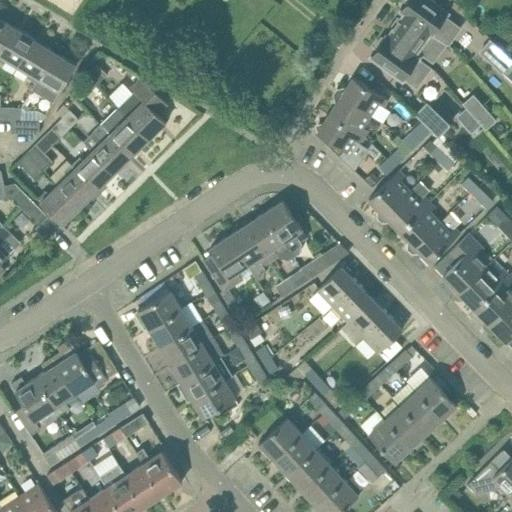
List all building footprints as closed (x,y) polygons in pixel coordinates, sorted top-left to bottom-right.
[(404,12),(447,44),(449,45),(461,28),(444,16),(448,11),(432,0),(403,0),(401,3),(403,5),(400,9),(404,12)] [(447,44),(404,12),(399,19),(397,17),(390,27),(392,28),(388,35),(415,54),(419,50),(434,62),(447,44)] [(0,48),(13,26),(7,23),(0,18),(0,48)] [(13,26),(0,48),(0,60),(4,63),(6,59),(14,63),(18,66),(34,39),(30,36),(13,26)] [(415,54),(388,35),(386,34),(383,38),(381,36),(374,46),(376,48),(370,55),(403,79),(404,79),(417,88),(433,67),(415,54)] [(482,49),(480,51),(504,73),(511,80),(511,58),(489,38),(489,39),(490,40),(482,49)] [(34,39),(18,66),(29,72),(27,76),(34,81),(36,82),(55,51),(52,50),(34,39)] [(34,81),(29,88),(53,102),(60,91),(66,81),(76,64),(55,51),(36,82),(34,81)] [(104,75),(95,66),(87,75),(95,84),(104,75)] [(95,84),(87,75),(77,84),(86,93),(91,88),(95,92),(99,88),(95,84)] [(117,107),(148,138),(166,121),(158,112),(168,103),(141,76),(131,86),(134,90),(117,107)] [(340,95),(371,114),(378,103),(383,106),(388,99),(353,76),(340,95)] [(371,114),(340,95),(329,113),(364,136),(368,129),(363,126),(371,114)] [(484,129),(495,120),(473,95),(463,103),(462,102),(461,102),(484,129)] [(438,137),(441,134),(447,139),(453,133),(448,127),(449,126),(426,103),(416,114),(415,112),(414,113),(438,137)] [(0,107),(0,106),(0,119),(11,120),(20,120),(21,107),(0,107)] [(131,155),(148,138),(117,107),(100,124),(131,155)] [(79,118),(70,109),(61,118),(70,127),(79,118)] [(360,142),(364,136),(329,113),(317,132),(347,151),(355,139),(360,142)] [(61,136),(70,127),(61,118),(52,127),(61,136)] [(11,132),(39,133),(39,119),(20,120),(11,120),(11,132)] [(421,121),(418,125),(417,124),(410,131),(419,141),(427,134),(426,133),(430,129),(421,121)] [(101,141),(92,150),(114,172),(131,155),(100,124),(91,132),(101,141)] [(443,167),(446,170),(454,162),(430,138),(423,146),(438,161),(421,178),(426,183),(443,167)] [(35,143),(26,152),(43,170),(53,160),(35,143)] [(97,189),(114,172),(92,150),(82,159),(79,156),(71,163),(97,189)] [(396,150),(387,159),(394,166),(403,157),(396,150)] [(35,178),(43,170),(26,152),(17,161),(35,178)] [(379,167),(385,174),(394,166),(387,159),(379,167)] [(80,206),(97,189),(71,163),(63,172),(66,175),(58,183),(80,206)] [(399,169),(369,199),(384,215),(411,189),(401,179),(405,176),(399,169)] [(492,201),(468,176),(461,183),(485,208),(492,201)] [(30,198),(21,189),(15,182),(4,185),(7,197),(12,198),(21,207),(30,198)] [(62,223),(80,206),(58,183),(47,193),(44,190),(37,198),(62,223)] [(384,215),(399,230),(429,201),(424,195),(420,199),(411,189),(384,215)] [(46,239),(59,227),(30,198),(21,207),(38,224),(35,228),(46,239)] [(264,211),(293,255),(300,251),(301,240),(307,236),(283,199),(264,211)] [(435,206),(429,201),(399,230),(414,245),(441,220),(431,210),(435,206)] [(264,211),(246,223),(270,260),(279,255),(288,259),(293,255),(264,211)] [(511,220),(509,217),(502,225),(511,235),(511,220)] [(450,230),(441,220),(414,245),(430,261),(460,232),(454,226),(450,230)] [(246,223),(228,235),(247,264),(257,279),(264,274),(266,263),(270,260),(246,223)] [(11,232),(3,224),(0,227),(0,273),(5,268),(0,263),(0,262),(11,252),(1,242),(11,232)] [(483,247),(469,232),(449,252),(457,260),(442,275),(459,292),(487,264),(476,253),(483,247)] [(237,301),(229,287),(242,278),(237,270),(247,264),(228,235),(210,247),(220,263),(210,269),(220,286),(217,288),(228,306),(237,301)] [(308,278),(329,264),(322,254),(301,267),(308,278)] [(475,308),(510,274),(504,268),(497,275),(487,264),(459,292),(475,308)] [(317,290),(333,305),(357,282),(342,266),(317,290)] [(213,289),(202,270),(194,275),(205,293),(213,289)] [(511,283),(511,276),(510,274),(475,308),(490,324),(511,303),(511,289),(509,286),(511,283)] [(290,290),(298,285),(292,275),(284,280),(290,290)] [(290,290),(284,280),(275,285),(282,295),(290,290)] [(149,327),(182,308),(165,281),(144,297),(148,303),(138,309),(142,316),(138,318),(144,329),(148,326),(149,327)] [(372,297),(357,282),(333,305),(348,320),(372,297)] [(207,311),(214,307),(216,311),(224,306),(213,289),(205,293),(199,297),(207,311)] [(348,320),(363,336),(387,312),(372,297),(348,320)] [(511,303),(490,324),(507,341),(511,336),(511,303)] [(227,329),(235,324),(224,306),(216,311),(227,329)] [(182,308),(149,327),(160,345),(192,325),(182,308)] [(403,328),(387,312),(363,336),(379,351),(403,328)] [(238,346),(245,342),(235,324),(227,329),(238,346)] [(203,343),(192,325),(160,345),(170,363),(203,343)] [(95,381),(97,385),(118,371),(110,358),(99,365),(88,347),(78,353),(69,339),(57,346),(60,350),(51,356),(75,393),(95,381)] [(248,364),(256,359),(245,342),(238,346),(248,364)] [(203,343),(170,363),(181,381),(214,361),(203,343)] [(264,345),(257,349),(264,361),(271,356),(264,345)] [(406,349),(390,363),(396,370),(412,355),(406,349)] [(75,393),(51,356),(41,363),(46,370),(36,376),(59,412),(69,406),(65,400),(75,393)] [(278,368),(271,356),(264,361),(271,372),(278,368)] [(188,401),(192,398),(225,379),(231,374),(221,357),(214,361),(181,381),(185,388),(181,390),(188,401)] [(256,359),(248,364),(260,382),(267,378),(256,359)] [(381,384),(396,370),(390,363),(375,377),(381,384)] [(311,368),(306,373),(315,383),(321,378),(311,368)] [(25,404),(16,410),(30,432),(40,426),(45,425),(55,418),(59,412),(36,376),(26,383),(21,376),(11,383),(25,404)] [(431,376),(415,391),(441,419),(457,404),(431,376)] [(383,394),(377,387),(381,384),(375,377),(360,391),(372,405),(383,394)] [(321,378),(315,383),(324,393),(330,388),(321,378)] [(236,397),(225,379),(192,398),(203,417),(236,397)] [(366,398),(372,405),(360,391),(344,406),(350,412),(366,398)] [(426,433),(441,419),(415,391),(400,405),(426,433)] [(308,398),(322,413),(329,408),(314,392),(308,398)] [(109,415),(96,424),(100,432),(130,412),(124,402),(108,413),(109,415)] [(410,447),(426,433),(400,405),(385,419),(410,447)] [(322,413),(336,429),(343,423),(329,408),(322,413)] [(149,421),(142,411),(120,426),(126,435),(149,421)] [(259,442),(274,458),(302,432),(287,416),(259,442)] [(385,419),(369,433),(394,461),(410,447),(385,419)] [(357,438),(343,423),(336,429),(350,444),(357,438)] [(96,424),(76,437),(80,445),(100,432),(96,424)] [(126,435),(120,426),(111,431),(117,441),(126,435)] [(274,458),(288,473),(316,448),(302,432),(274,458)] [(50,465),(80,445),(76,437),(72,433),(42,452),(50,465)] [(357,466),(371,453),(357,438),(350,444),(364,459),(357,466)] [(84,450),(90,459),(98,454),(92,445),(84,450)] [(330,463),(316,448),(288,473),(302,489),(330,463)] [(90,459),(84,450),(66,462),(72,471),(90,459)] [(182,481),(162,450),(143,463),(163,493),(182,481)] [(501,485),(509,493),(511,490),(511,456),(508,457),(501,450),(466,483),(475,492),(476,491),(501,485)] [(357,466),(372,482),(386,469),(371,453),(357,466)] [(72,471),(66,462),(47,474),(53,483),(61,478),(72,471)] [(107,486),(123,511),(133,511),(145,505),(125,474),(118,463),(100,475),(107,486)] [(163,493),(143,463),(125,474),(145,505),(163,493)] [(302,489),(316,504),(344,478),(330,463),(302,489)] [(338,511),(358,494),(344,478),(316,504),(322,511),(338,511)] [(30,511),(57,511),(39,483),(20,495),(30,511)] [(123,511),(107,486),(89,498),(98,511),(123,511)] [(82,487),(63,499),(71,511),(98,511),(89,498),(82,487)] [(30,511),(20,495),(2,507),(5,511),(30,511)]
